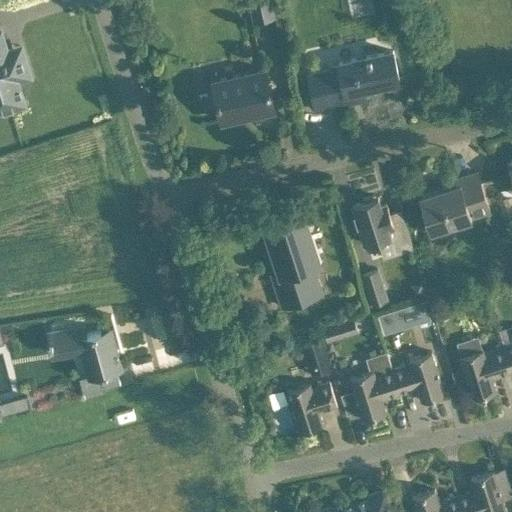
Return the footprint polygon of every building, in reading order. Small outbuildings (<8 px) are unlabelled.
[(249,0),(254,21),(276,16),(272,0),(249,0)] [(0,85),(14,81),(7,59),(11,58),(15,57),(18,55),(20,53),(21,50),(22,47),(22,43),(21,40),(19,37),(17,35),(14,34),(10,33),(8,34),(5,35),(4,33),(0,34),(0,85)] [(308,75),(311,88),(316,107),(365,96),(363,87),(400,78),(393,49),(338,62),(339,68),(308,75)] [(266,68),(233,75),(213,80),(222,118),(275,106),(266,68)] [(490,211),(484,189),(478,170),(453,178),(455,183),(420,194),(432,232),(471,219),(471,217),(490,211)] [(364,199),(353,203),(356,212),(355,212),(358,223),(359,223),(365,242),(390,234),(395,252),(413,247),(402,209),(390,213),(386,200),(381,202),(379,195),(376,196),(375,193),(363,197),(364,199)] [(320,261),(310,231),(304,212),(264,225),(277,264),(271,265),(271,263),(270,263),(283,305),(321,292),(312,264),(320,261)] [(378,267),(363,272),(372,302),(388,297),(378,267)] [(397,307),(378,313),(384,331),(402,325),(397,307)] [(267,313),(256,316),(264,341),(274,337),(267,313)] [(51,338),(49,339),(50,345),(52,345),(53,352),(83,347),(90,373),(79,376),(83,390),(84,394),(85,395),(104,390),(103,386),(120,381),(116,367),(121,366),(115,345),(119,344),(120,344),(115,324),(114,325),(86,332),(85,325),(49,331),(51,338)] [(338,340),(333,324),(322,328),(327,343),(338,340)] [(511,335),(509,326),(499,329),(505,346),(511,368),(511,343),(510,337),(511,336),(511,335)] [(322,334),(301,341),(312,372),(332,365),(322,334)] [(483,347),(460,355),(467,377),(474,396),(496,389),(493,377),(499,375),(498,374),(511,369),(511,368),(505,346),(485,353),(483,347)] [(354,389),(341,393),(347,411),(360,407),(363,417),(386,410),(382,399),(388,397),(388,396),(400,392),(393,368),(390,369),(385,351),(369,356),(373,369),(351,376),(354,389)] [(411,362),(393,368),(400,392),(412,388),(412,389),(418,387),(422,399),(445,392),(439,373),(432,351),(409,358),(411,362)] [(460,367),(452,369),(458,389),(466,387),(460,367)] [(311,381),(306,382),(287,388),(301,430),(323,423),(320,411),(325,409),(325,408),(338,404),(332,385),(330,380),(312,386),(311,381)] [(26,394),(0,400),(0,409),(1,413),(29,406),(26,394)] [(469,490),(457,494),(462,511),(503,511),(507,511),(503,497),(511,494),(511,486),(505,466),(494,470),(494,468),(471,475),(475,487),(469,489),(469,490)] [(435,487),(412,494),(417,511),(462,511),(457,494),(445,498),(445,497),(439,499),(435,487)] [(322,511),(392,511),(385,488),(368,494),(369,497),(341,506),(340,503),(321,508),(322,511)]
